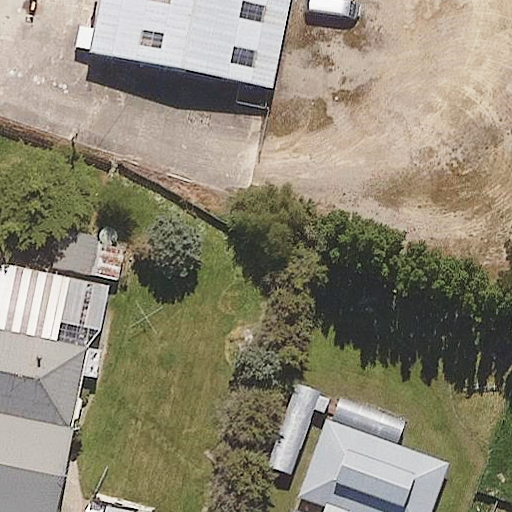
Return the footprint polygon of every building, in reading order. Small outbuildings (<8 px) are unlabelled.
[(97,0),(88,46),(271,82),(286,0),(97,0)] [(124,215),(58,213),(56,266),(122,268),(124,215)] [(0,511),(4,511),(51,511),(87,341),(101,321),(110,279),(0,255),(0,511)] [(319,395),(297,387),(268,467),(290,475),(319,395)] [(428,511),(448,457),(324,412),(296,490),(355,511),(428,511)] [(319,511),(290,501),(286,511),(319,511)] [(128,511),(84,502),(81,511),(128,511)]
